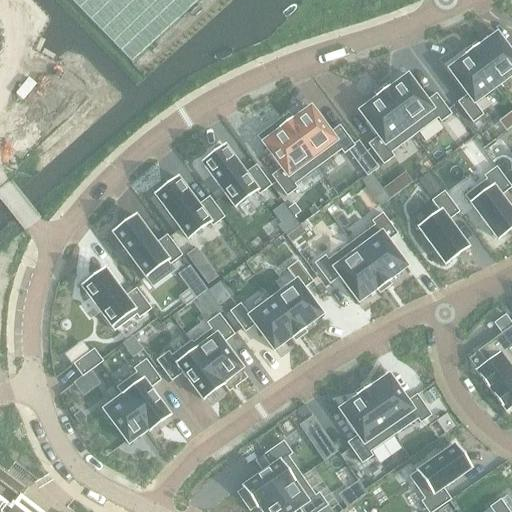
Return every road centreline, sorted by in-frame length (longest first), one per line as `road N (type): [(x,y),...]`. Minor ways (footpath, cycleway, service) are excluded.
road 1 (residential): [(467,0),(243,83),(138,151),(45,243)]
road 2 (residential): [(441,308),(394,324),(189,458),(154,511)]
road 3 (residential): [(25,379),(78,471),(153,511)]
road 4 (residential): [(441,308),(441,350),(461,401),(494,438),(511,445)]
road 5 (residential): [(45,243),(25,379)]
